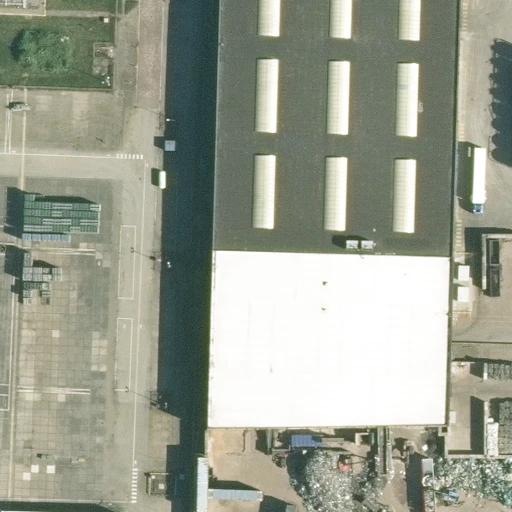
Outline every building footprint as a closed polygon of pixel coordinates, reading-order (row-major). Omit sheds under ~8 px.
[(221,0),(209,430),(448,437),(460,0),(221,0)] [(193,220),(190,164),(165,165),(167,198),(177,198),(178,216),(173,216),(174,235),(187,234),(186,220),(193,220)] [(50,214),(50,185),(33,185),(33,214),(50,214)] [(167,314),(167,335),(181,336),(182,315),(167,314)] [(0,363),(0,381),(18,382),(18,364),(0,363)] [(24,417),(74,417),(74,405),(53,405),(53,376),(24,376),(24,417)]
